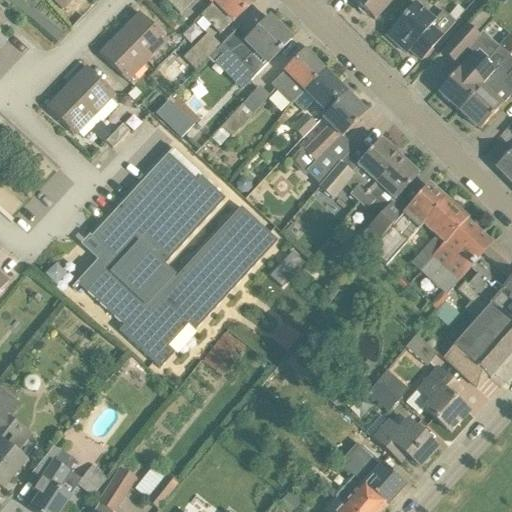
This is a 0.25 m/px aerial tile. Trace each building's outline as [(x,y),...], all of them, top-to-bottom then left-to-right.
[(72,0),(51,0),(62,11),(72,0)] [(204,0),(211,6),(217,0),(164,0),(180,15),(195,0),(204,0)] [(232,25),(239,18),(253,4),(249,0),(217,0),(211,6),(211,7),(201,17),(219,35),(231,24),(232,25)] [(375,21),(392,0),(353,0),(353,1),(375,21)] [(434,22),(420,9),(414,4),(386,36),(407,55),(410,51),(421,62),(455,24),(443,13),(434,22)] [(169,43),(154,28),(139,14),(119,34),(149,64),(169,43)] [(258,75),(292,40),(269,19),(249,40),(239,30),(222,47),(242,66),(246,63),(258,75)] [(455,66),(481,37),(466,24),(440,54),(455,66)] [(129,84),(149,64),(119,34),(99,55),(129,84)] [(208,60),(217,51),(221,47),(208,35),(183,59),(196,72),(208,60)] [(458,111),(511,53),(511,47),(506,42),(487,63),(475,52),(438,93),(458,111)] [(214,64),(222,56),(217,51),(208,60),(214,64)] [(290,106),(324,72),(304,52),(283,74),(271,87),(280,96),(279,97),(289,106),(290,106)] [(511,53),(458,111),(480,131),(511,95),(511,94),(501,84),(511,71),(511,53)] [(66,88),(95,117),(115,96),(86,68),(66,88)] [(325,116),(347,95),(324,72),(290,106),(290,107),(293,104),(302,113),(305,112),(313,104),(325,116)] [(95,117),(66,88),(46,109),(75,137),(88,124),(95,117)] [(233,139),(270,97),(259,88),(257,90),(236,112),(221,129),(233,139)] [(343,137),(366,114),(347,95),(325,116),(325,117),(321,120),(323,122),(321,123),(327,129),(304,152),(310,158),(309,159),(311,161),(312,160),(315,163),(306,174),(321,187),(354,148),(343,137)] [(303,140),(318,126),(307,115),(292,129),(303,140)] [(103,146),(106,143),(112,136),(100,124),(90,134),(103,146)] [(113,150),(116,146),(125,138),(130,132),(123,125),(112,136),(106,143),(113,150)] [(364,158),(354,148),(321,187),(319,189),(333,202),(347,187),(353,192),(350,196),(358,204),(399,159),(380,141),(364,158)] [(511,151),(496,168),(511,184),(511,151)] [(171,153),(92,238),(107,251),(77,284),(124,328),(120,333),(154,363),(188,324),(195,331),(275,241),(239,207),(175,277),(163,266),(226,198),(202,176),(198,180),(171,153)] [(376,220),(365,233),(379,246),(402,216),(408,208),(398,199),(418,177),(399,159),(358,204),(366,211),(367,209),(386,210),(376,220)] [(408,208),(402,216),(418,230),(419,231),(422,228),(422,227),(445,201),(444,202),(427,187),(408,208)] [(420,274),(467,220),(445,201),(422,227),(422,228),(435,239),(411,265),(420,274)] [(466,222),(467,221),(467,220),(420,274),(444,296),(433,308),(438,312),(450,299),(447,297),(471,270),(471,269),(492,245),(466,222)] [(393,228),(379,246),(372,254),(372,255),(385,267),(408,242),(393,228)] [(511,259),(494,244),(492,245),(471,269),(471,270),(478,276),(469,287),(465,284),(457,292),(470,304),(465,310),(478,321),(489,308),(511,328),(511,259)] [(270,278),(281,288),(303,264),(292,254),(270,278)] [(0,291),(9,283),(0,274),(0,291)] [(490,380),(511,355),(511,328),(489,308),(478,321),(454,348),(454,349),(443,360),(461,376),(462,375),(477,389),(487,377),(490,380)] [(222,379),(245,351),(225,336),(203,363),(222,379)] [(437,355),(417,336),(406,349),(427,367),(437,355)] [(463,391),(447,378),(437,369),(416,392),(420,396),(409,408),(419,417),(425,411),(451,434),(469,413),(455,401),(463,391)] [(378,383),(399,402),(408,390),(387,373),(378,383)] [(396,406),(399,402),(378,383),(367,396),(389,414),(396,406)] [(0,486),(3,489),(25,461),(17,455),(31,436),(10,420),(21,405),(0,388),(0,486)] [(437,449),(406,421),(398,430),(388,421),(372,440),(400,466),(408,458),(420,469),(437,449)] [(90,496),(105,477),(99,472),(110,458),(99,450),(88,464),(90,465),(75,485),(90,496)] [(32,511),(60,511),(70,497),(60,490),(70,474),(69,473),(77,461),(63,451),(34,494),(38,497),(30,510),(32,511)] [(405,486),(381,464),(369,477),(352,462),(345,470),(354,478),(354,477),(388,506),(405,486)] [(117,511),(137,481),(120,470),(97,505),(99,507),(95,511),(117,511)] [(387,507),(388,506),(354,477),(354,478),(335,498),(343,506),(344,505),(351,511),(382,511),(386,507),(387,507)] [(147,503),(157,511),(159,511),(179,488),(167,478),(147,503)] [(288,511),(294,511),(301,505),(288,494),(280,504),(288,511)]
